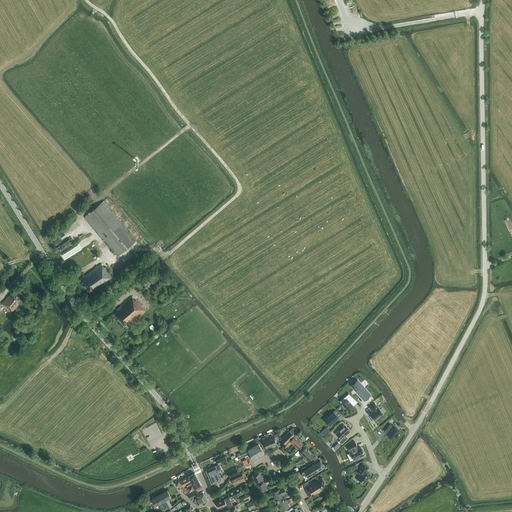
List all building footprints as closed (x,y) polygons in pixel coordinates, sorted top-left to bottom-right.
[(104,201),(85,217),(118,256),(137,240),(104,201)] [(95,291),(113,278),(105,267),(104,268),(101,264),(79,279),(89,293),(94,289),(95,291)] [(122,290),(116,296),(119,300),(125,294),(122,290)] [(18,303),(21,299),(12,292),(9,296),(2,304),(8,309),(9,308),(12,311),(19,304),(18,303)] [(130,324),(145,311),(136,300),(135,301),(131,297),(117,309),(118,310),(114,314),(124,326),(128,322),(130,324)] [(359,382),(353,388),(364,400),(370,395),(359,382)] [(347,399),(342,404),(343,404),(342,405),(344,408),(345,407),(348,411),(353,406),(352,405),(355,403),(351,398),(348,400),(347,399)] [(370,414),(374,420),(383,414),(378,408),(375,403),(369,407),(372,412),(370,414)] [(333,412),(324,420),(329,425),(338,417),(333,412)] [(390,423),(385,430),(388,432),(387,434),(393,438),(395,436),(396,436),(398,434),(397,433),(400,430),(394,425),(394,426),(390,423)] [(339,441),(342,444),(348,438),(346,435),(350,431),(344,425),(336,433),(341,439),(339,441)] [(281,440),(286,445),(294,436),(292,434),(296,430),(293,427),(281,440)] [(268,438),(271,447),(276,445),(273,436),(268,438)] [(293,445),(298,440),(294,436),(286,445),(285,445),(287,447),(291,443),(293,445)] [(266,449),(271,447),(268,438),(263,441),(266,449)] [(303,444),(298,440),(293,445),(296,447),(291,452),(293,454),(298,449),(303,444)] [(354,441),(346,445),(353,460),(354,459),(355,461),(358,459),(358,458),(364,455),(361,447),(358,449),(354,441)] [(253,460),(264,453),(258,444),(248,450),(253,460)] [(303,457),(310,451),(306,447),(299,454),(303,457)] [(314,454),(310,451),(303,457),(307,461),(314,454)] [(216,460),(218,465),(227,461),(225,456),(216,460)] [(249,456),(243,458),(244,460),(245,463),(246,462),(247,465),(251,463),(249,456)] [(244,460),(243,458),(242,459),(242,457),(238,459),(239,460),(242,467),(247,465),(246,462),(245,463),(244,460)] [(307,478),(324,467),(320,460),(320,461),(315,464),(303,471),(307,478)] [(357,479),(364,484),(371,475),(366,471),(369,467),(363,463),(357,472),(360,474),(357,479)] [(218,465),(206,470),(209,478),(215,475),(213,472),(218,471),(220,469),(218,465)] [(239,473),(236,467),(226,472),(229,478),(239,473)] [(215,475),(209,478),(212,484),(221,479),(218,471),(213,472),(215,475)] [(256,483),(263,480),(260,472),(252,475),(256,483)] [(188,476),(192,484),(186,487),(187,487),(184,488),(185,490),(187,492),(194,488),(194,489),(201,485),(195,473),(188,476)] [(246,476),(244,473),(231,479),(233,484),(238,482),(245,479),(244,477),(246,476)] [(183,487),(184,488),(187,487),(186,487),(192,484),(188,476),(180,481),(183,487)] [(260,493),(267,489),(265,483),(267,482),(267,483),(271,482),(270,481),(269,478),(264,481),(256,484),(260,493)] [(306,491),(310,498),(321,491),(327,486),(322,478),(315,482),(315,481),(305,487),(307,491),(306,491)] [(179,480),(175,483),(181,492),(182,492),(185,490),(184,488),(183,487),(179,480)] [(237,495),(243,492),(240,487),(233,491),(228,493),(230,498),(234,497),(234,499),(238,497),(237,495)] [(280,488),(272,492),(275,499),(283,495),(283,494),(286,493),(283,487),(280,488)] [(162,493),(170,508),(172,507),(168,499),(171,497),(167,491),(162,493)] [(157,496),(160,503),(163,501),(168,509),(170,508),(162,493),(157,496)] [(286,501),(285,497),(288,496),(286,493),(283,494),(283,495),(275,499),(278,505),(286,501)] [(201,503),(207,501),(204,494),(198,496),(196,498),(195,498),(196,501),(194,502),(196,505),(198,505),(201,503)] [(165,511),(160,503),(157,496),(151,499),(155,506),(158,504),(160,507),(162,511),(165,511)] [(233,506),(229,497),(216,502),(216,503),(216,504),(217,505),(219,508),(226,505),(227,508),(233,506)] [(289,499),(286,501),(278,505),(281,511),(289,507),(288,504),(291,502),(289,499)] [(252,501),(246,503),(248,510),(255,507),(252,501)]
